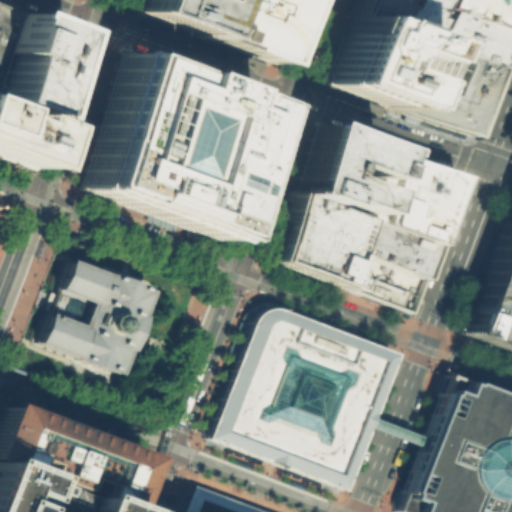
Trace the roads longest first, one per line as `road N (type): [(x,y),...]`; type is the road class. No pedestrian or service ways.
road 1 (residential): [(511,374),(45,196)]
road 2 (secondary): [(52,0),(489,165)]
road 3 (tertiary): [(239,271),(148,511)]
road 4 (tertiary): [(316,67),(239,271)]
road 5 (primary): [(423,340),(489,165)]
road 6 (tertiary): [(35,192),(99,18)]
road 7 (primary): [(358,511),(423,340)]
road 8 (residential): [(0,387),(145,444)]
road 9 (residential): [(182,458),(321,511)]
